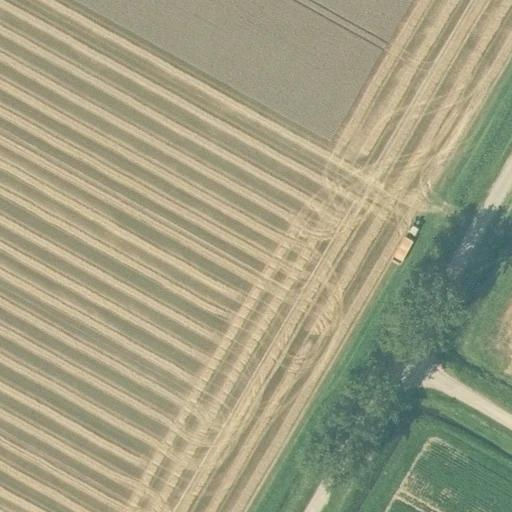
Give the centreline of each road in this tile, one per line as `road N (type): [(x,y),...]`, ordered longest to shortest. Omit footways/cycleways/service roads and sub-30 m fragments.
road 1 (unclassified): [(408,355),(511,178)]
road 2 (unclassified): [(317,511),(408,355)]
road 3 (unclassified): [(511,424),(408,355)]
